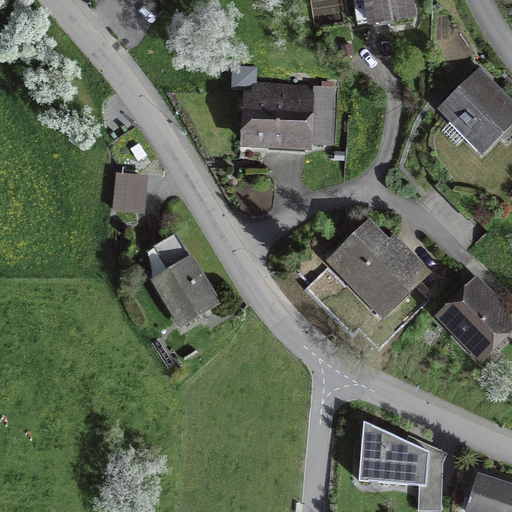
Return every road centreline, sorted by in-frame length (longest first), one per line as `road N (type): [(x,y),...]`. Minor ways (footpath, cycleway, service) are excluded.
road 1 (residential): [(56,0),(149,112),(229,244)]
road 2 (residential): [(340,376),(511,454)]
road 3 (residential): [(229,244),(266,307),(340,376)]
road 4 (residential): [(364,192),(395,129),(382,50)]
road 5 (residential): [(229,244),(302,205),(364,192)]
road 6 (residential): [(327,511),(340,376)]
road 7 (residential): [(364,192),(395,203),(470,260)]
